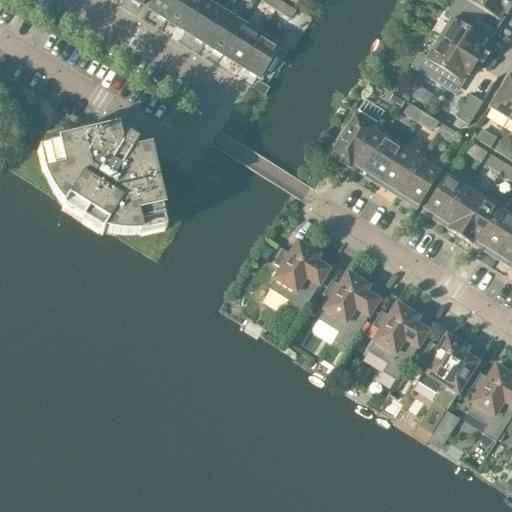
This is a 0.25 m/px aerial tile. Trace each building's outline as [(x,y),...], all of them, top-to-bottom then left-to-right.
[(179,0),(153,0),(147,10),(166,22),(179,0)] [(204,2),(201,0),(179,0),(166,22),(184,34),(204,2)] [(280,3),(275,0),(264,0),(262,4),(274,12),(280,3)] [(511,4),(511,2),(507,0),(453,0),(450,7),(490,32),(502,14),(505,16),(511,4)] [(223,13),(204,2),(184,34),(203,45),(223,13)] [(274,12),(287,19),(292,11),(280,3),(274,12)] [(450,7),(442,18),(449,22),(437,41),(475,65),(482,52),(479,50),(490,32),(450,7)] [(241,25),(223,13),(203,45),(221,57),(241,25)] [(262,32),(261,31),(258,36),(241,25),(221,57),(239,68),(262,32)] [(281,44),(262,32),(239,68),(258,80),(264,71),(266,72),(275,59),(272,57),(281,44)] [(475,65),(437,41),(425,60),(419,56),(411,68),(452,94),(463,75),(467,77),(475,65)] [(511,111),(511,80),(507,78),(488,109),(506,121),(511,111)] [(393,93),(389,100),(401,108),(405,100),(393,93)] [(468,95),(454,118),(467,126),(481,104),(468,95)] [(422,114),(410,107),(404,116),(416,124),(422,114)] [(384,130),(356,113),(346,130),(344,128),(334,144),(336,145),(328,157),(348,169),(351,165),(359,170),(384,130)] [(428,132),(434,122),(422,114),(416,124),(428,132)] [(446,143),(452,133),(441,126),(435,135),(446,143)] [(405,143),(384,130),(359,170),(368,176),(366,179),(378,186),(405,143)] [(477,141),(489,149),(495,139),(483,132),(477,141)] [(161,230),(162,231),(164,231),(147,154),(114,134),(65,145),(37,151),(38,154),(40,153),(42,168),(47,183),(54,196),(64,208),(75,218),(88,226),(102,232),(117,235),(132,236),(147,234),(161,230)] [(423,154),(422,154),(418,160),(401,150),(405,143),(378,186),(389,194),(391,191),(398,195),(423,154)] [(511,152),(511,149),(501,143),(495,153),(507,160),(511,152)] [(468,156),(480,164),(486,154),(474,147),(468,156)] [(442,166),(423,154),(398,195),(404,199),(402,202),(415,210),(442,166)] [(504,166),(492,158),(486,168),(498,175),(504,166)] [(498,175),(510,183),(511,179),(511,170),(504,166),(498,175)] [(468,183),(449,171),(422,214),(434,222),(436,219),(442,223),(468,183)] [(486,194),(468,183),(442,223),(449,227),(446,231),(458,238),(486,194)] [(504,205),(486,194),(458,238),(470,246),(473,242),(479,246),(504,205)] [(511,233),(511,218),(501,212),(505,206),(504,205),(479,246),(485,250),(483,253),(495,260),(511,233)] [(511,233),(495,260),(507,268),(509,265),(511,266),(511,233)] [(287,303),(282,311),(297,320),(327,271),(314,263),(318,257),(296,243),(288,255),(281,250),(272,265),(280,270),(267,290),(287,303)] [(337,334),(332,342),(346,351),(377,302),(364,294),(367,288),(346,274),(338,286),(330,281),(321,296),(329,301),(316,321),(337,334)] [(305,311),(315,317),(322,305),(312,299),(305,311)] [(387,365),(381,373),(396,382),(426,333),(413,325),(417,319),(395,305),(388,317),(380,312),(371,327),(379,332),(366,352),(387,365)] [(436,396),(431,404),(445,413),(476,364),(463,356),(466,350),(445,336),(437,348),(429,343),(420,358),(428,363),(416,383),(436,396)] [(485,426),(480,435),(495,444),(505,427),(509,420),(511,415),(511,386),(511,378),(494,367),(486,379),(478,374),(470,388),(477,393),(465,414),(485,426)]
